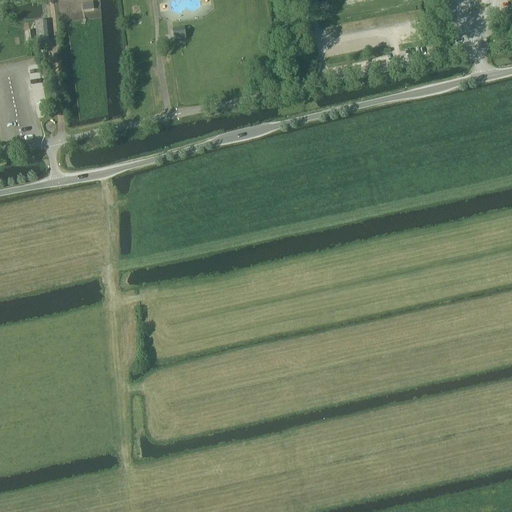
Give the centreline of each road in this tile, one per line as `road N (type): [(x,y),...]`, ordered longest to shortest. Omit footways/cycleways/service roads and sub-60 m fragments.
road 1 (unclassified): [(483,79),(477,47),(62,140)]
road 2 (unclassified): [(56,183),(483,79)]
